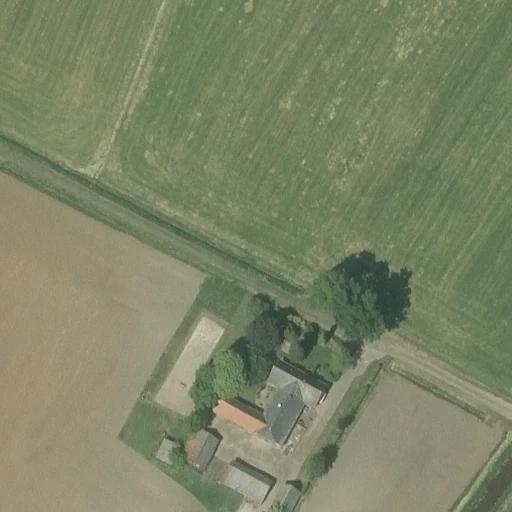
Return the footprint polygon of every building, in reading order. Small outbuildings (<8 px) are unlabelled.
[(278,365),(267,386),(276,391),(262,417),(221,397),(211,415),(280,452),(305,406),(313,410),(324,390),(278,365)] [(192,431),(179,459),(204,473),(218,444),(192,431)] [(163,441),(154,460),(170,468),(179,449),(163,441)] [(260,507),(271,484),(232,463),(219,485),(260,507)] [(292,511),(301,498),(281,487),(267,511),(292,511)]
